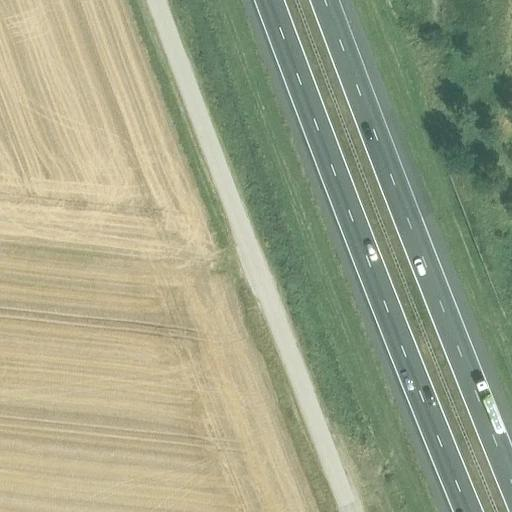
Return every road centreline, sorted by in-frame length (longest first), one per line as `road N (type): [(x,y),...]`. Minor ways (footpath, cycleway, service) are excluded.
road 1 (motorway): [(269,0),(468,511)]
road 2 (tertiary): [(349,511),(157,0)]
road 3 (motorway): [(511,485),(325,0)]
